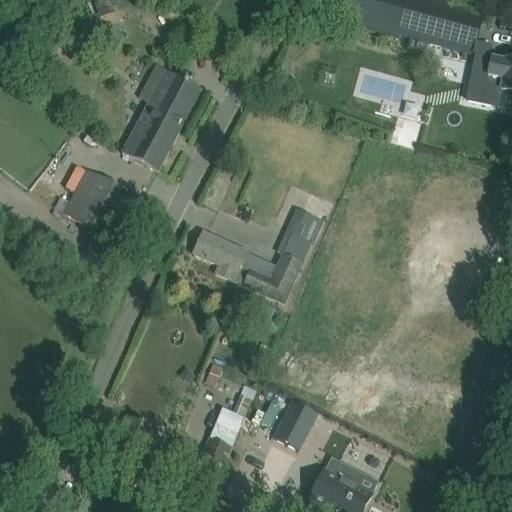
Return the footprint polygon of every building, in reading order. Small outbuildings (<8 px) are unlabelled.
[(443,0),(342,0),(337,19),(472,56),(484,11),(443,0)] [(4,40),(21,55),(47,27),(30,11),(4,40)] [(511,62),(506,62),(506,64),(491,61),(487,79),(502,82),(500,93),(501,93),(498,109),(511,111),(511,62)] [(202,93),(173,78),(156,110),(149,106),(122,156),(158,175),(202,93)] [(385,159),(383,167),(409,173),(410,165),(385,159)] [(153,208),(78,168),(55,211),(130,251),(153,208)] [(304,203),(297,225),(317,231),(324,209),(304,203)] [(234,284),(247,254),(204,235),(194,258),(219,268),(215,276),(234,284)] [(283,260),(273,284),(247,273),(240,291),(283,309),(302,268),(283,260)] [(406,270),(403,292),(412,293),(415,271),(406,270)] [(363,366),(356,402),(423,416),(427,400),(423,399),(426,384),(441,387),(443,376),(450,377),(455,352),(449,351),(453,329),(434,325),(434,324),(430,323),(429,324),(423,322),(411,379),(379,373),(379,369),(363,366)] [(213,374),(225,379),(232,365),(220,359),(213,374)] [(232,402),(219,432),(241,441),(254,410),(232,402)] [(441,402),(427,484),(457,489),(471,406),(441,402)] [(291,405),(273,441),(298,453),(316,417),(291,405)] [(142,426),(142,424),(140,423),(139,425),(128,420),(115,451),(142,463),(138,472),(158,480),(169,453),(151,445),(156,432),(142,426)] [(192,481),(214,490),(230,454),(208,444),(192,481)] [(364,511),(372,498),(349,486),(357,473),(332,461),(324,474),(307,507),(316,511),(364,511)]
